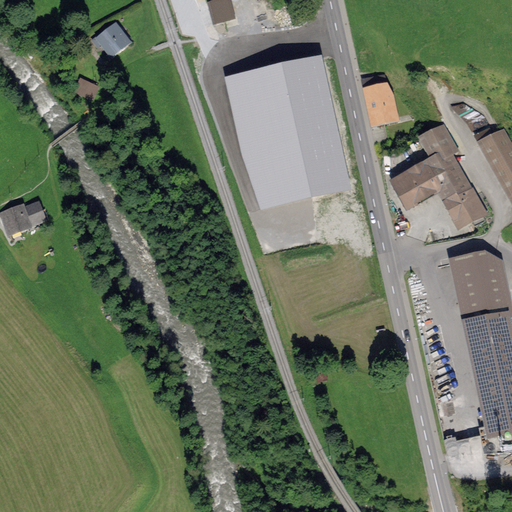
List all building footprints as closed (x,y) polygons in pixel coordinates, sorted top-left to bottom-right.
[(209,0),(208,0),(212,23),(235,19),(232,0),(209,0)] [(115,28),(99,40),(112,56),(127,44),(115,28)] [(97,89),(83,83),(79,94),(92,100),(97,89)] [(361,92),(369,131),(399,125),(391,86),(361,92)] [(429,161),(390,184),(408,215),(438,198),(459,235),(488,218),(453,158),(460,154),(443,126),(417,141),(429,161)] [(511,146),(503,130),(476,145),(511,208),(511,146)] [(322,154),(308,154),(308,168),(322,169),(322,154)] [(22,210),(4,217),(10,233),(44,221),(38,206),(22,212),(22,210)] [(511,327),(506,298),(456,308),(486,454),(511,448),(511,327)] [(325,370),(316,372),(319,383),(328,381),(325,370)]
